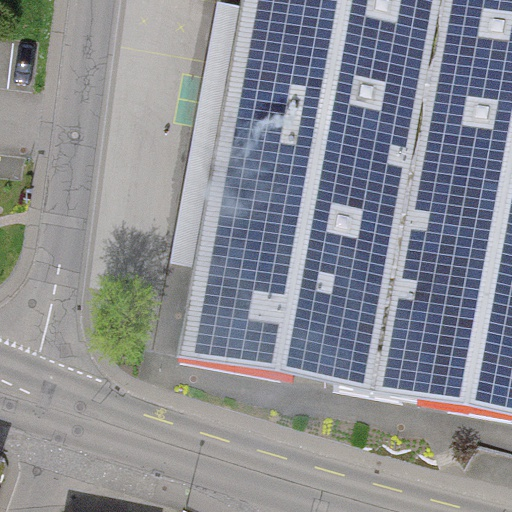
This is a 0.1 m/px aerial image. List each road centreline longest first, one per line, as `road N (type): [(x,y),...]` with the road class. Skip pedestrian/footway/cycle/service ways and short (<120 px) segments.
road 1 (residential): [(43,392),(91,0)]
road 2 (secondary): [(405,511),(43,392)]
road 3 (residential): [(43,392),(6,511)]
